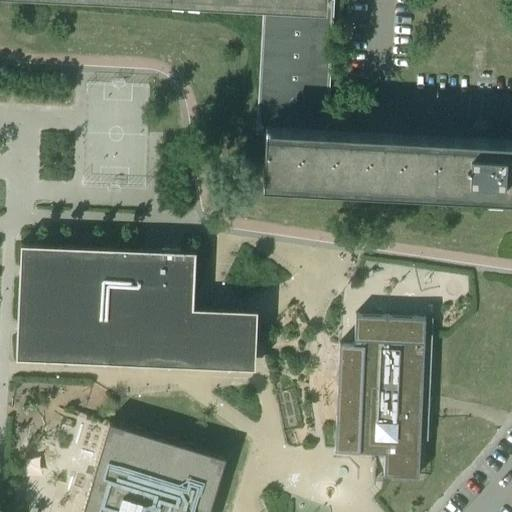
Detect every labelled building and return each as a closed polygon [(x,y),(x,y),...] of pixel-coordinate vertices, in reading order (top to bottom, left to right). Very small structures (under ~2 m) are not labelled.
[(262,0),(256,134),(264,134),(264,133),(326,136),(332,0),(262,0)] [(511,190),(511,145),(326,136),(264,133),(264,134),(256,134),(255,150),(256,150),(256,146),(263,147),(262,177),(435,187),(511,190)] [(20,242),(15,356),(254,366),(256,307),(192,304),(195,250),(20,242)] [(419,436),(427,436),(432,316),(355,312),(353,342),(338,342),(334,449),(374,451),(373,473),(417,475),(419,436)] [(87,492),(80,511),(208,511),(210,507),(212,508),(215,498),(213,498),(215,490),(217,490),(220,481),(218,480),(220,472),(223,473),(225,463),(223,462),(225,456),(195,447),(196,445),(186,442),(185,444),(177,442),(178,439),(168,436),(167,439),(160,436),(160,434),(151,431),(150,433),(142,431),(143,429),(133,426),(132,428),(124,426),(125,423),(115,420),(115,423),(108,421),(108,422),(107,425),(91,480),(87,492)]
